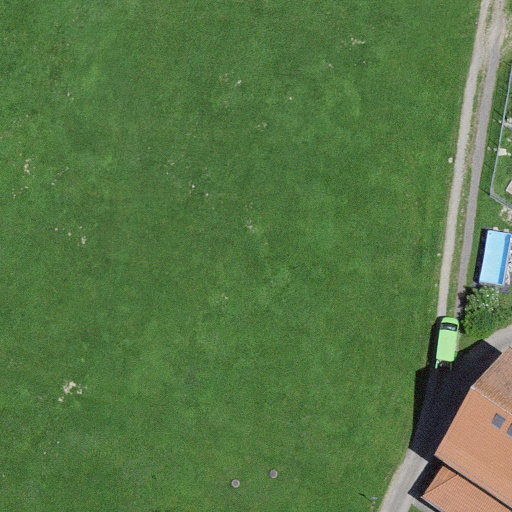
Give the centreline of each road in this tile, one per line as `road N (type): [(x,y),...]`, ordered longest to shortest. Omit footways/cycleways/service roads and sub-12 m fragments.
road 1 (track): [(441,417),(497,0)]
road 2 (unclassified): [(511,343),(441,417),(396,511)]
